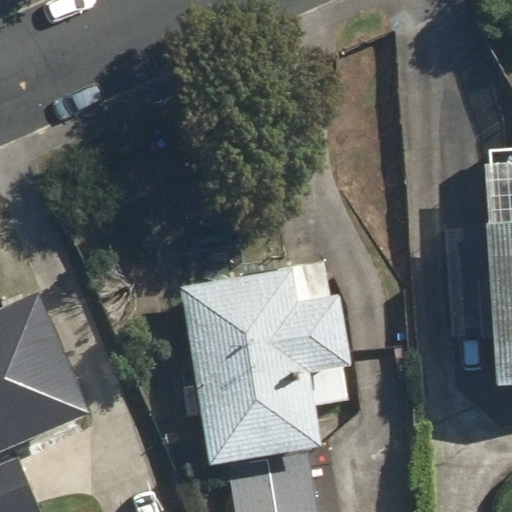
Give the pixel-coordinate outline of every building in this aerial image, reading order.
[(511,154),(496,156),(511,382),(511,381),(511,154)] [(357,261),(193,283),(217,457),(338,440),(328,369),(371,363),(357,261)] [(0,443),(102,397),(51,286),(0,309),(0,443)] [(0,511),(31,511),(56,500),(32,450),(0,465),(0,511)] [(338,511),(330,474),(241,495),(244,511),(338,511)]
